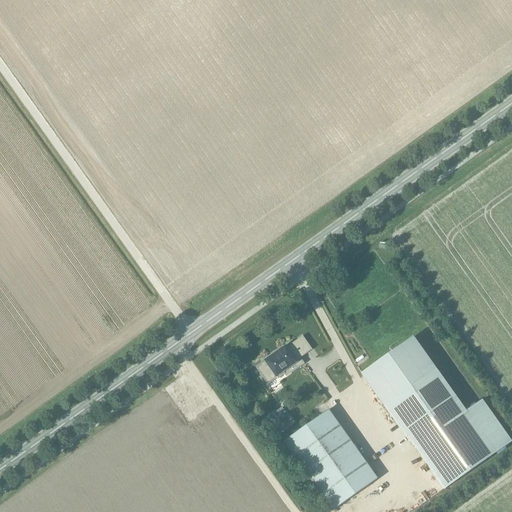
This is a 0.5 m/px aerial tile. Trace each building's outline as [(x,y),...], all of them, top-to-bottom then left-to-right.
[(257,369),(267,384),(276,378),(277,380),(285,374),(283,372),(296,363),(295,361),(311,350),(303,338),(287,349),(285,347),(265,361),(266,363),(257,369)] [(363,376),(444,490),(511,443),(481,401),(465,413),(413,340),(363,376)] [(296,374),(304,368),(298,362),(291,368),(296,374)] [(332,511),(377,480),(328,411),(283,442),(332,511)] [(431,508),(429,498),(421,499),(423,509),(431,508)] [(405,504),(407,511),(413,511),(416,511),(412,501),(405,504)]
